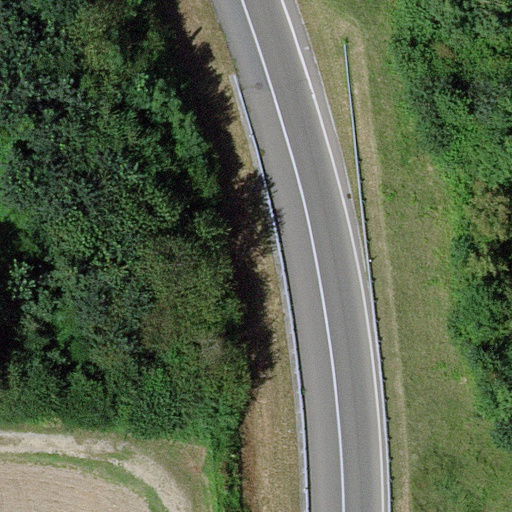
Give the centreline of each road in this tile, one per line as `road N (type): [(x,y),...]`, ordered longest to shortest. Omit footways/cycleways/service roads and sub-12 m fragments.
road 1 (motorway): [(262,0),(334,241),(361,415),(365,511)]
road 2 (track): [(0,441),(114,450),(150,470),(181,511)]
